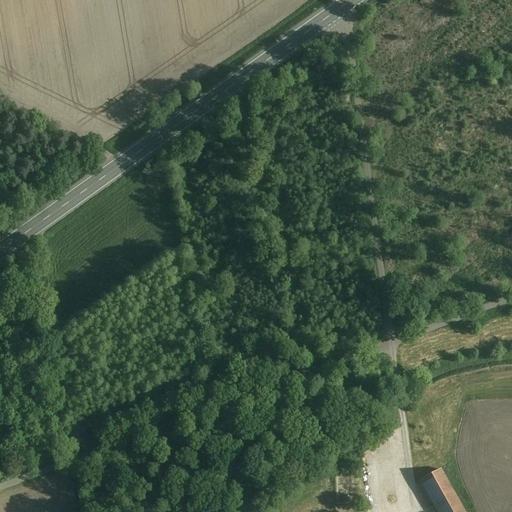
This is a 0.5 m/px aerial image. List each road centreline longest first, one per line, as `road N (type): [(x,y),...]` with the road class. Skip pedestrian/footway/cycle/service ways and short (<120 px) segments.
road 1 (unclassified): [(0,482),(511,294)]
road 2 (track): [(345,4),(415,505)]
road 3 (secondary): [(345,4),(0,252)]
